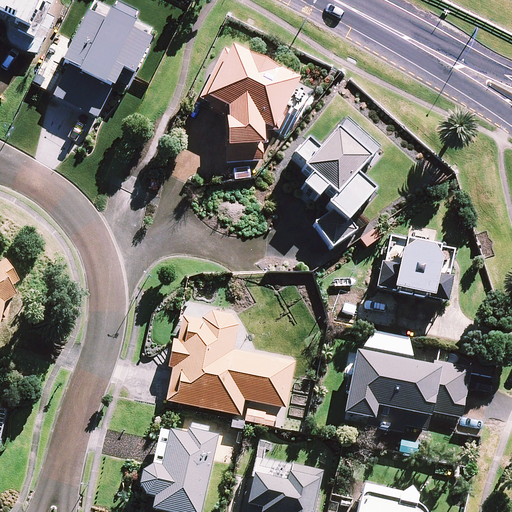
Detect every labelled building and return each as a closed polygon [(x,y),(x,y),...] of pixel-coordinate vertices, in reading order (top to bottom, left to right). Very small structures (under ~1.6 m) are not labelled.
[(53,0),(0,0),(0,17),(12,22),(2,44),(34,59),(52,19),(46,17),(53,0)] [(266,145),(266,132),(274,135),(290,101),(285,99),(290,87),(269,77),(271,72),(251,62),(248,67),(222,54),(198,103),(225,116),(227,163),(227,164),(257,164),(257,146),(266,145)] [(328,210),(314,226),(330,250),(352,235),(364,222),(354,213),(370,194),(352,178),(376,151),(345,123),(317,154),(305,144),(291,160),(310,177),(300,188),(314,201),(324,189),(332,196),(323,206),(328,210)] [(382,263),(378,263),(373,291),(445,305),(451,276),(446,275),(451,251),(430,247),(431,245),(431,243),(431,241),(430,239),(430,237),(428,236),(427,234),(426,233),(424,232),(422,232),(420,232),(418,232),(416,232),(414,233),(413,234),(411,235),(410,237),(409,239),(409,240),(409,242),(405,242),(402,235),(386,241),(382,263)] [(360,261),(346,260),(345,278),(359,279),(360,261)] [(5,268),(0,271),(0,312),(2,304),(7,305),(10,291),(14,284),(5,268)] [(165,369),(170,370),(165,403),(239,416),(242,402),(285,409),(293,361),(228,350),(235,312),(182,303),(175,341),(170,340),(165,369)] [(467,371),(352,353),(343,416),(369,420),(368,428),(400,433),(401,428),(426,432),(428,421),(459,426),(467,371)] [(146,469),(140,472),(137,488),(141,496),(152,498),(149,511),(154,511),(197,511),(214,439),(184,431),(182,437),(158,432),(149,469),(146,469)] [(320,481),(285,473),(283,481),(248,473),(239,511),(313,511),(314,509),(320,481)] [(355,511),(419,511),(407,489),(397,494),(361,487),(355,511)]
